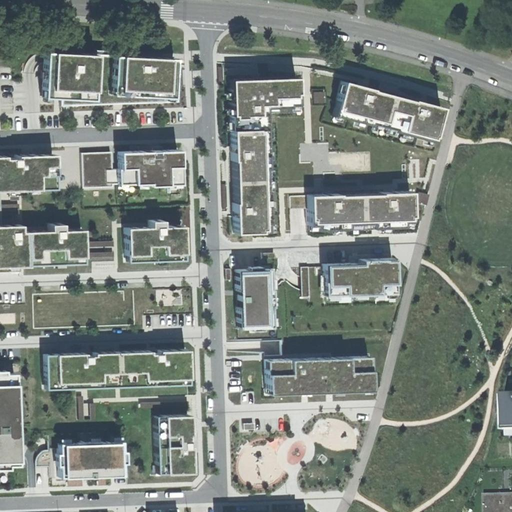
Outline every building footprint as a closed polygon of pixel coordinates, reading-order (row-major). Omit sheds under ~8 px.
[(174,55),(41,48),(41,98),(174,95),(174,55)] [(227,77),(232,232),(269,231),(265,106),(289,106),(289,103),(296,103),(296,75),(227,77)] [(440,105),(341,79),(331,114),(369,124),(370,122),(394,129),(394,131),(431,141),(440,105)] [(177,145),(116,147),(117,164),(110,164),(109,147),(77,148),(79,183),(109,182),(109,179),(146,178),(146,181),(180,180),(179,162),(178,162),(177,145)] [(51,149),(0,150),(0,187),(53,185),(51,149)] [(409,188),(305,192),(306,223),(315,222),(315,228),(346,227),(346,221),(371,220),(371,227),(403,225),(402,219),(411,219),(409,188)] [(145,224),(119,225),(121,263),(185,260),(184,222),(163,223),(163,218),(145,218),(145,224)] [(46,227),(25,227),(26,260),(80,258),(79,225),(59,226),(58,221),(58,219),(46,219),(46,227)] [(16,220),(0,220),(0,261),(26,260),(25,227),(17,227),(16,220)] [(85,238),(86,253),(111,252),(110,237),(85,238)] [(359,263),(322,264),(323,295),(394,293),(393,257),(359,258),(359,263)] [(234,269),(236,326),(273,324),(271,267),(234,269)] [(185,348),(38,350),(39,390),(186,389),(185,348)] [(278,364),(279,402),(377,398),(376,360),(278,364)] [(12,368),(0,368),(0,462),(17,462),(16,443),(12,368)] [(186,411),(151,412),(152,469),(188,468),(186,411)] [(55,463),(55,474),(121,471),(120,462),(126,461),(125,444),(120,444),(119,434),(53,437),(54,448),(49,448),(50,463),(55,463)] [(511,511),(511,491),(483,493),(483,497),(484,511),(511,511)]
